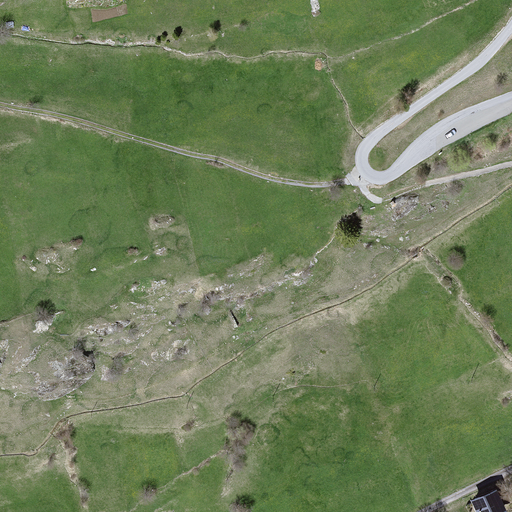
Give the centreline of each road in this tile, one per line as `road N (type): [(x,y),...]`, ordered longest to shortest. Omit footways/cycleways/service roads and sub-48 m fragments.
road 1 (unclassified): [(511,96),(450,127),(390,175),(372,176),(361,164),(361,152),(384,128),(441,91),(511,26)]
road 2 (track): [(0,104),(305,184),(358,180)]
road 3 (track): [(358,180),(361,193),(374,198),(511,164)]
